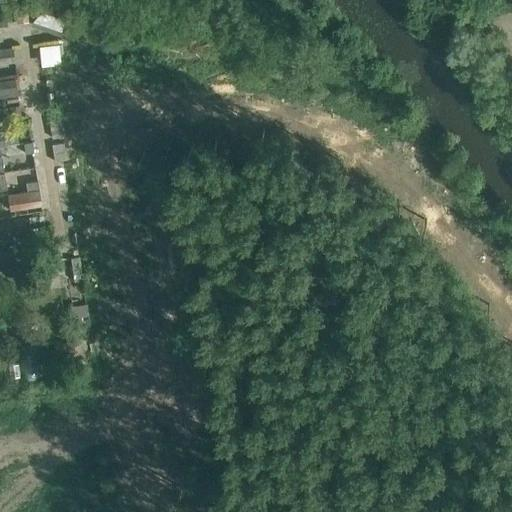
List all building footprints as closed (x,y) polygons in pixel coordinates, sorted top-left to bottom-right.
[(0,49),(0,64),(15,62),(13,48),(0,49)] [(0,75),(0,98),(18,95),(14,73),(0,75)] [(0,108),(0,120),(21,117),(19,105),(0,108)] [(6,131),(0,132),(0,146),(19,143),(18,134),(6,136),(6,131)] [(39,180),(27,182),(28,191),(40,189),(39,180)] [(38,190),(7,195),(9,209),(40,204),(38,190)] [(0,220),(0,222),(2,233),(25,229),(24,217),(0,220)]
